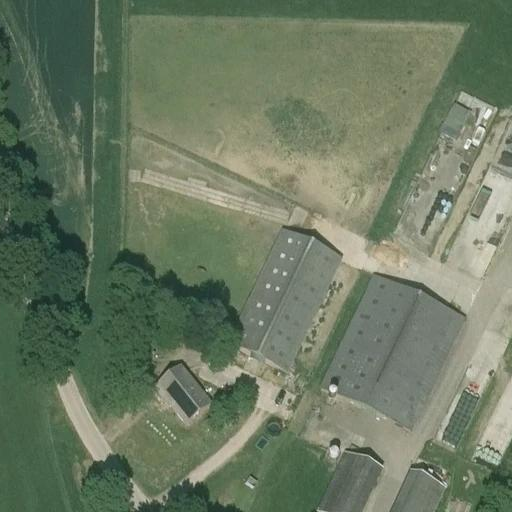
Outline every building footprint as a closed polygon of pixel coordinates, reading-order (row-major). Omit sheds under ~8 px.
[(339,263),(282,236),(228,349),(286,376),(339,263)] [(373,280),(320,392),(410,435),(463,323),(373,280)] [(154,350),(160,338),(152,334),(146,345),(154,350)] [(184,429),(210,409),(180,371),(153,392),(163,405),(165,404),(184,429)] [(364,511),(383,474),(344,456),(318,511),(364,511)] [(409,476),(392,511),(433,511),(443,492),(409,476)]
